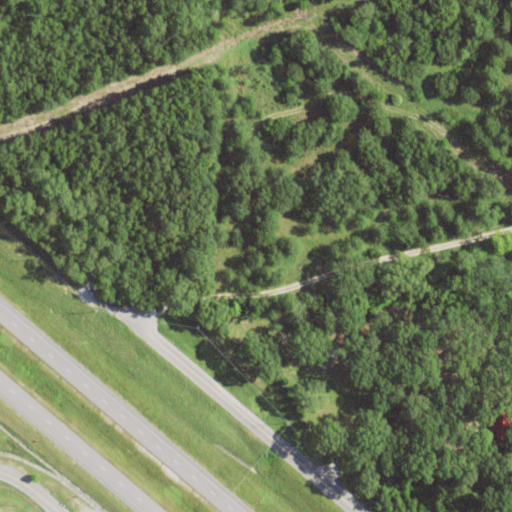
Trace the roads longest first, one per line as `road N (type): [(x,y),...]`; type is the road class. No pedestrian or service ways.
road 1 (residential): [(137,325),(165,303),(273,291),(511,221)]
road 2 (residential): [(354,511),(121,311)]
road 3 (trunk): [(233,511),(0,314)]
road 4 (trunk): [(0,383),(151,511)]
